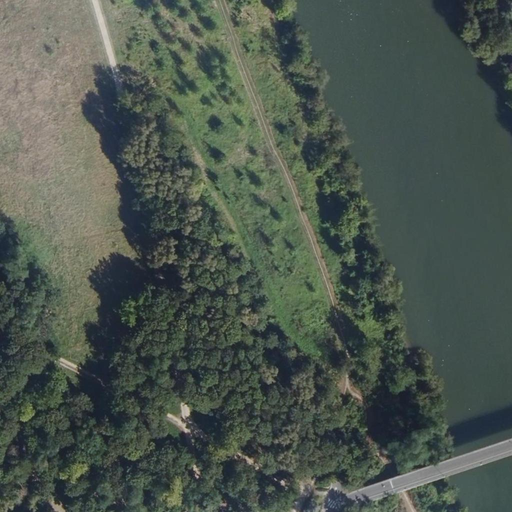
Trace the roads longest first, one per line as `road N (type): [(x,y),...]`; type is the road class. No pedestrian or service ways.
road 1 (track): [(94,0),(186,425)]
road 2 (residential): [(511,443),(340,500),(332,511)]
